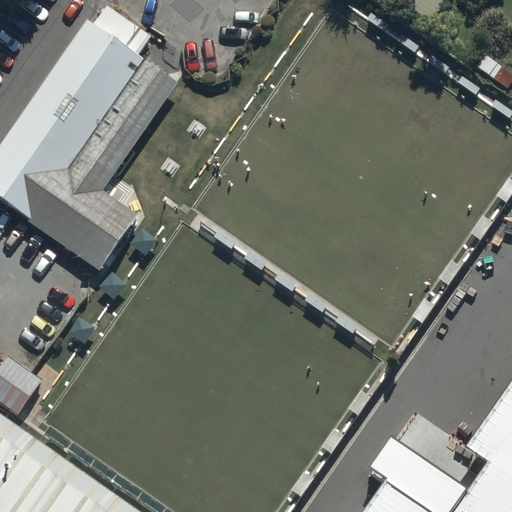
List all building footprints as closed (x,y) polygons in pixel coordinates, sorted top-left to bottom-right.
[(399,0),(396,4),(433,31),(455,0),(399,0)] [(177,85),(90,24),(0,153),(0,212),(97,279),(137,222),(99,196),(177,85)] [(511,80),(488,63),(479,74),(506,95),(511,87),(511,80)] [(8,362),(0,373),(0,409),(17,422),(43,386),(8,362)] [(143,511),(0,417),(0,511),(143,511)] [(511,511),(511,445),(474,500),(415,460),(378,511),(511,511)] [(359,511),(368,498),(310,462),(278,511),(359,511)]
